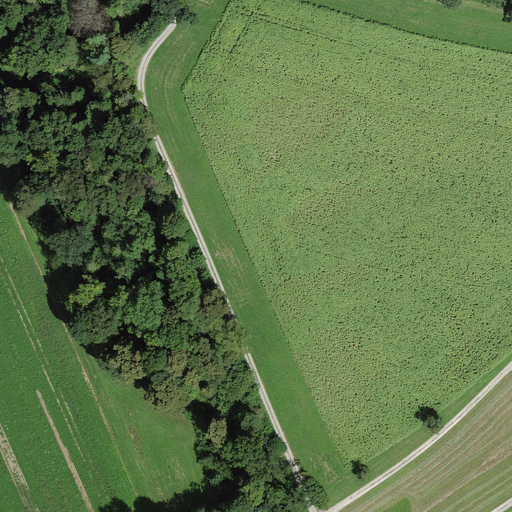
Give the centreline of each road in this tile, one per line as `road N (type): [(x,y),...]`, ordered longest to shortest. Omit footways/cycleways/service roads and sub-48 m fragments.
road 1 (track): [(187,0),(144,60),(138,93),(311,511)]
road 2 (track): [(332,511),(390,473),(511,364)]
